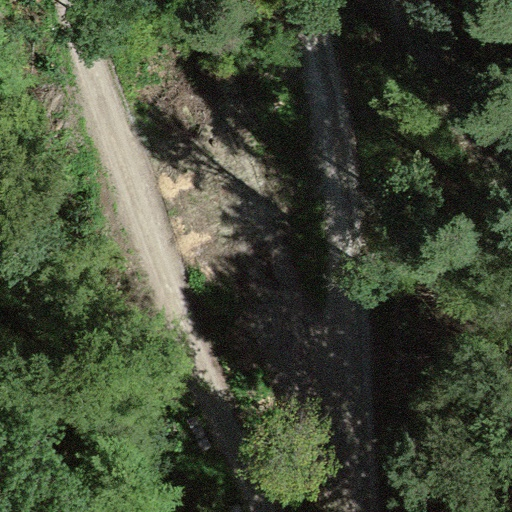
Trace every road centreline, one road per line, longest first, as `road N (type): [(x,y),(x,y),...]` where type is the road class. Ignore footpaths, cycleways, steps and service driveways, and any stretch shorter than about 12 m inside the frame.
road 1 (track): [(65,0),(169,299),(264,511)]
road 2 (track): [(307,0),(345,223),(366,511)]
road 3 (track): [(393,0),(511,124)]
